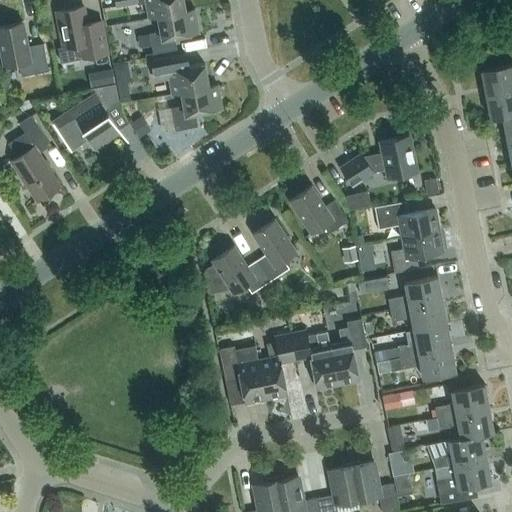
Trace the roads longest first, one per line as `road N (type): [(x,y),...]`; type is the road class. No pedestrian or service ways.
road 1 (unclassified): [(0,298),(295,108)]
road 2 (residential): [(511,342),(484,305),(444,106),(406,37)]
road 3 (residential): [(182,510),(247,441),(380,413)]
road 4 (residential): [(182,510),(41,469)]
road 5 (unclassified): [(295,108),(406,37)]
road 6 (residential): [(295,108),(254,52),(248,0)]
